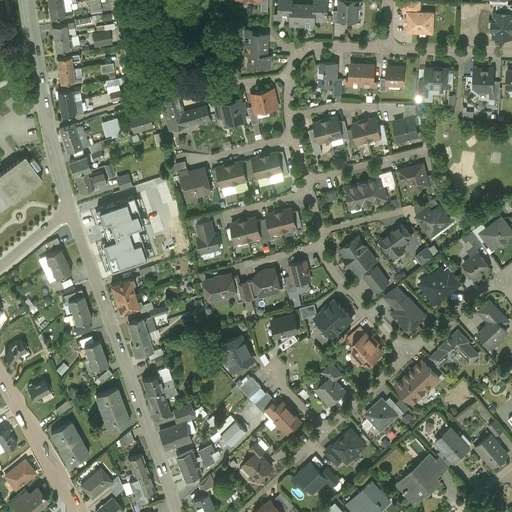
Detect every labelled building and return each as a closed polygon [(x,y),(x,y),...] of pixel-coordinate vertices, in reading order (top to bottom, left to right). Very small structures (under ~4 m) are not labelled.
[(99,0),(89,2),(91,14),(101,12),(99,0)] [(291,0),(279,0),(279,15),(287,16),(290,16),(291,4),(292,4),(291,0)] [(327,0),(314,0),(314,5),(315,5),(314,17),(318,17),(326,17),(327,0)] [(357,1),(340,0),(339,10),(339,20),(356,21),(357,1)] [(420,0),(411,0),(403,0),(403,11),(407,12),(407,11),(419,12),(420,0)] [(62,4),(48,6),(50,18),(63,16),(64,17),(71,16),(70,11),(63,12),(62,4)] [(292,4),(291,4),(290,16),(290,20),(290,22),(302,22),(303,4),(292,4)] [(314,5),(303,4),(302,22),(314,23),(314,21),(314,17),(315,5),(314,5)] [(419,12),(407,11),(407,12),(406,31),(432,32),(433,12),(419,12)] [(511,41),(511,15),(491,15),(491,41),(511,41)] [(91,17),(76,18),(77,25),(92,25),(91,17)] [(66,24),(52,26),(54,38),(68,36),(67,28),(74,27),(73,22),(66,23),(66,24)] [(109,30),(92,33),(95,46),(111,43),(109,30)] [(267,34),(249,33),(249,41),(249,44),(267,45),(267,34)] [(68,36),(54,38),(56,51),(69,49),(70,50),(79,48),(77,35),(68,36)] [(267,45),(249,44),(249,47),(248,54),(252,54),(270,55),(266,55),(267,45)] [(70,56),(56,58),(58,71),(72,69),(70,60),(78,59),(77,54),(70,55),(70,56)] [(270,55),(252,54),(252,58),(252,65),(270,66),(270,55)] [(335,62),(321,62),(321,71),(319,71),(319,75),(321,76),(320,84),(334,85),(335,77),(337,77),(337,71),(335,71),(335,62)] [(113,63),(100,65),(101,73),(114,71),(113,63)] [(361,86),(362,64),(350,63),(349,81),(358,82),(358,86),(361,86)] [(362,64),(361,86),(365,86),(365,82),(373,82),(374,64),(362,64)] [(404,66),(387,65),(387,78),(386,83),(387,84),(403,84),(404,66)] [(438,68),(425,68),(425,78),(424,86),(427,86),(446,87),(447,68),(438,67),(438,68)] [(72,69),(58,71),(60,83),(73,80),(74,81),(81,80),(80,75),(73,76),(72,69)] [(493,70),(474,69),(473,83),(478,83),(478,91),(489,91),(492,92),(493,82),(493,70)] [(125,77),(105,81),(108,93),(120,90),(118,84),(126,82),(125,77)] [(342,77),(337,77),(335,77),(334,85),(334,87),(342,87),(342,77)] [(425,78),(419,78),(418,95),(426,95),(427,86),(424,86),(425,78)] [(500,82),(493,82),(492,92),(489,91),(489,99),(499,100),(500,82)] [(70,89),(57,91),(59,104),(73,102),(72,93),(78,92),(77,87),(70,88),(70,89)] [(273,88),(251,93),(254,106),(256,112),(257,112),(277,107),(273,88)] [(122,89),(109,93),(111,100),(124,97),(122,89)] [(178,94),(160,99),(168,129),(210,118),(207,106),(184,112),(178,94)] [(221,96),(213,98),(216,112),(223,110),(221,103),(222,103),(221,96)] [(222,103),(221,103),(223,110),(226,124),(227,124),(229,126),(233,125),(234,122),(237,122),(240,123),(243,123),(245,120),(240,98),(222,103)] [(80,100),(73,102),(74,109),(81,107),(80,100)] [(73,102),(59,104),(61,116),(75,113),(75,114),(82,113),(81,107),(74,109),(73,102)] [(416,104),(404,103),(404,115),(405,118),(413,116),(419,115),(416,104)] [(254,106),(248,107),(252,123),(259,122),(257,112),(256,112),(254,106)] [(148,111),(128,117),(133,132),(153,126),(148,111)] [(339,121),(338,116),(333,117),(332,117),(325,118),(331,139),(342,136),(343,136),(339,121)] [(405,118),(394,121),(399,140),(418,135),(413,116),(405,118)] [(376,117),(371,118),(370,117),(364,119),(369,139),(380,137),(381,136),(378,125),(376,117)] [(318,120),(319,121),(314,122),(315,128),(319,142),(331,139),(325,118),(318,120)] [(364,119),(357,121),(357,122),(352,123),(353,128),(357,143),(357,142),(369,139),(364,119)] [(345,120),(339,121),(343,136),(342,136),(343,139),(349,137),(347,129),(345,120)] [(113,137),(122,134),(118,122),(109,125),(113,137)] [(384,123),(378,125),(381,136),(380,137),(381,143),(388,141),(384,123)] [(80,141),(74,124),(59,129),(67,152),(82,147),(80,141)] [(319,142),(315,128),(309,129),(315,154),(322,152),(319,142)] [(353,128),(347,129),(349,137),(352,147),(358,145),(357,142),(357,143),(353,128)] [(161,132),(153,134),(156,146),(164,144),(161,132)] [(171,137),(163,139),(166,150),(174,148),(171,137)] [(88,139),(80,141),(82,147),(88,145),(90,145),(88,139)] [(90,145),(88,145),(91,154),(101,151),(102,150),(100,144),(100,142),(90,145)] [(101,151),(91,154),(93,160),(103,157),(101,151)] [(289,173),(283,151),(277,152),(282,171),(281,171),(282,175),(289,173)] [(277,152),(265,155),(270,174),(281,171),(282,171),(277,152)] [(0,207),(1,208),(8,202),(11,200),(12,202),(20,196),(19,194),(22,192),(23,194),(30,188),(29,187),(32,185),(33,186),(41,181),(40,179),(42,177),(25,155),(0,172),(0,207)] [(265,155),(253,158),(257,176),(258,177),(270,174),(265,155)] [(86,156),(69,162),(74,176),(89,170),(90,170),(86,156)] [(253,158),(247,160),(252,177),(257,176),(253,158)] [(185,160),(170,164),(172,173),(179,171),(187,169),(185,160)] [(241,160),(229,163),(234,183),(246,180),(246,179),(241,161),(241,160)] [(247,160),(241,161),(246,179),(252,177),(247,160)] [(110,163),(104,165),(107,173),(113,171),(110,163)] [(229,163),(217,166),(218,167),(222,185),(222,186),(234,183),(229,163)] [(422,163),(398,169),(402,183),(413,180),(413,181),(414,182),(415,182),(417,187),(427,185),(428,185),(426,176),(422,163)] [(218,167),(212,169),(216,186),(222,185),(218,167)] [(205,168),(193,171),(199,194),(211,191),(205,168)] [(187,169),(179,171),(186,197),(199,194),(193,171),(188,172),(187,169)] [(90,175),(89,170),(74,175),(80,192),(95,187),(90,175)] [(367,180),(374,202),(386,198),(383,186),(389,184),(390,189),(396,187),(392,170),(379,173),(380,177),(367,180)] [(102,171),(90,175),(95,187),(106,184),(102,171)] [(128,174),(116,178),(120,190),(132,186),(128,174)] [(434,174),(426,176),(428,185),(427,185),(429,193),(438,191),(434,174)] [(374,202),(367,180),(345,186),(349,204),(360,201),(361,205),(374,202)] [(146,182),(132,186),(134,194),(148,189),(146,182)] [(132,193),(105,202),(110,215),(113,214),(117,226),(127,223),(124,215),(138,211),(132,193)] [(428,201),(414,205),(417,216),(430,207),(428,201)] [(417,216),(416,216),(429,233),(440,225),(442,227),(450,222),(438,205),(432,210),(430,207),(417,216)] [(291,208),(279,211),(284,230),(295,227),(296,227),(292,211),(291,208)] [(303,231),(298,210),(292,211),(296,227),(295,227),(296,233),(303,231)] [(279,211),(267,214),(268,218),(272,233),(273,233),(284,230),(279,211)] [(255,217),(243,220),(248,239),(259,236),(260,236),(256,220),(255,217)] [(272,233),(268,218),(262,219),(267,240),(274,238),(273,233),(272,233)] [(487,229),(481,233),(486,239),(491,245),(496,241),(498,244),(501,245),(504,245),(506,242),(505,239),(511,234),(511,233),(501,218),(487,229)] [(267,240),(262,219),(256,220),(260,236),(259,236),(261,242),(267,240)] [(200,236),(203,252),(220,248),(217,232),(215,232),(212,220),(198,223),(201,236),(200,236)] [(243,220),(231,223),(232,227),(236,242),(237,242),(248,239),(243,220)] [(482,222),(472,230),(481,243),(486,239),(481,233),(487,229),(482,222)] [(151,223),(138,227),(141,234),(154,230),(151,223)] [(402,223),(381,239),(393,257),(404,249),(401,244),(412,236),(402,223)] [(232,227),(226,228),(231,245),(238,244),(237,242),(236,242),(232,227)] [(137,233),(110,242),(118,267),(131,263),(128,254),(142,249),(137,233)] [(57,236),(47,242),(50,247),(60,241),(57,236)] [(358,236),(341,249),(347,257),(345,258),(349,264),(351,263),(358,273),(376,260),(358,236)] [(428,249),(434,254),(438,249),(432,244),(428,249)] [(489,267),(473,245),(467,250),(473,257),(464,264),(469,271),(471,269),(476,276),(489,267)] [(427,247),(415,255),(422,265),(433,257),(427,247)] [(61,248),(45,256),(50,267),(66,260),(61,248)] [(66,260),(50,267),(56,278),(71,271),(66,260)] [(306,260),(288,264),(291,275),(293,284),(296,283),(311,279),(306,260)] [(377,266),(364,275),(376,291),(389,282),(377,266)] [(442,266),(430,275),(429,280),(422,285),(430,296),(429,297),(432,301),(437,302),(441,299),(441,298),(454,288),(453,287),(455,286),(448,276),(442,266)] [(149,267),(139,269),(141,275),(150,272),(149,267)] [(275,268),(260,271),(260,274),(254,276),(255,279),(255,278),(260,296),(271,293),(270,288),(280,286),(275,268)] [(453,272),(448,276),(455,286),(460,282),(453,272)] [(231,273),(205,280),(209,297),(220,294),(223,296),(236,293),(238,302),(246,300),(244,294),(242,294),(239,283),(237,275),(232,276),(231,273)] [(291,275),(284,277),(287,292),(298,289),(296,283),(293,284),(291,275)] [(129,278),(111,284),(116,298),(134,292),(132,285),(135,283),(133,277),(130,278),(129,278)] [(59,278),(48,282),(51,288),(61,283),(59,278)] [(255,279),(247,281),(252,298),(260,296),(255,278),(255,279)] [(239,283),(242,294),(244,294),(246,300),(252,298),(247,281),(239,283)] [(397,286),(384,295),(391,303),(404,293),(397,286)] [(68,300),(77,297),(75,291),(63,295),(65,301),(68,300)] [(134,292),(116,298),(120,312),(139,306),(142,305),(142,304),(140,299),(137,300),(134,292)] [(413,303),(404,293),(391,303),(399,311),(395,315),(404,326),(405,327),(406,327),(408,328),(409,328),(412,327),(414,327),(423,318),(411,305),(413,303)] [(72,312),(88,306),(84,295),(77,297),(68,300),(72,312)] [(325,325),(344,308),(335,299),(317,316),(325,325)] [(151,301),(142,304),(142,305),(139,306),(141,312),(153,308),(151,301)] [(489,302),(479,311),(486,319),(497,310),(489,302)] [(314,303),(300,307),(303,318),(317,313),(314,303)] [(166,305),(149,310),(151,317),(168,312),(166,305)] [(88,306),(72,312),(76,324),(92,319),(88,306)] [(334,334),(352,318),(344,308),(325,325),(334,334)] [(490,323),(477,334),(484,342),(485,341),(489,345),(499,336),(500,338),(507,332),(499,323),(504,318),(497,310),(486,319),(490,323)] [(294,314),(272,320),(276,336),(280,335),(284,340),(294,333),(293,332),(298,330),(294,314)] [(142,318),(130,322),(135,337),(147,333),(155,330),(152,323),(150,324),(148,317),(142,319),(142,318)] [(77,335),(92,330),(89,322),(74,328),(77,335)] [(361,326),(348,337),(354,343),(366,332),(366,333),(366,332),(361,326)] [(468,342),(458,331),(450,338),(448,338),(447,340),(440,347),(441,348),(448,356),(450,358),(450,357),(455,352),(461,352),(470,363),(478,356),(466,343),(468,342)] [(366,333),(366,332),(354,343),(353,350),(355,350),(355,360),(365,361),(367,359),(369,361),(382,351),(366,333)] [(147,333),(135,337),(136,342),(135,342),(135,343),(131,344),(135,356),(153,350),(147,333)] [(284,340),(278,344),(278,345),(279,344),(283,349),(298,339),(294,333),(284,340)] [(91,335),(79,339),(81,346),(83,345),(94,342),(91,335)] [(240,335),(221,344),(224,349),(223,351),(226,357),(248,347),(245,341),(243,340),(240,335)] [(19,338),(4,348),(12,361),(27,351),(19,338)] [(94,342),(83,345),(88,358),(104,352),(100,340),(94,342)] [(248,347),(226,357),(229,364),(231,365),(234,369),(252,360),(250,355),(251,353),(248,347)] [(441,348),(430,358),(437,367),(448,356),(441,348)] [(162,351),(149,354),(152,362),(165,358),(162,351)] [(104,352),(88,358),(92,370),(108,364),(104,352)] [(439,378),(423,360),(414,367),(431,385),(439,378)] [(343,373),(332,361),(322,370),(329,377),(331,376),(335,380),(343,373)] [(431,385),(414,367),(396,384),(412,402),(420,395),(423,399),(429,394),(425,390),(430,386),(431,385)] [(108,369),(97,378),(101,382),(112,373),(108,369)] [(158,374),(142,380),(147,394),(163,388),(161,383),(158,374)] [(252,376),(240,387),(245,392),(256,381),(252,376)] [(329,377),(317,388),(321,392),(321,395),(323,398),(326,398),(331,403),(344,390),(335,380),(331,376),(329,377)] [(43,379),(27,388),(34,401),(42,397),(50,392),(43,379)] [(172,379),(161,383),(163,388),(173,385),(174,385),(172,379)] [(256,381),(245,392),(250,397),(261,386),(256,381)] [(163,388),(147,394),(155,417),(169,412),(164,397),(176,393),(173,385),(163,388)] [(117,387),(96,395),(108,430),(130,422),(117,387)] [(267,391),(255,403),(264,412),(268,408),(267,407),(272,402),(275,399),(267,391)] [(50,392),(42,397),(45,402),(53,398),(50,392)] [(390,407),(382,398),(366,413),(369,416),(362,422),(368,428),(374,422),(381,429),(396,414),(397,414),(390,407)] [(408,408),(399,399),(395,402),(404,412),(408,408)] [(65,402),(55,410),(59,416),(70,408),(65,402)] [(300,421),(283,402),(277,407),(272,402),(267,407),(268,408),(277,418),(275,419),(275,421),(279,426),(281,426),(282,425),(288,432),(300,421)] [(404,412),(395,402),(390,407),(397,414),(396,414),(399,417),(404,412)] [(191,404),(174,410),(176,416),(193,410),(191,404)] [(193,410),(176,416),(178,422),(195,416),(193,410)] [(235,419),(220,433),(227,439),(241,425),(235,419)] [(5,420),(0,423),(0,436),(3,443),(15,436),(5,420)] [(89,454),(71,421),(52,432),(70,464),(89,454)] [(503,431),(494,421),(488,426),(497,436),(503,431)] [(185,422),(159,431),(166,449),(192,440),(185,422)] [(241,425),(227,439),(233,445),(247,431),(241,425)] [(469,447),(450,426),(442,433),(444,436),(439,440),(446,448),(444,449),(444,450),(453,461),(469,447)] [(332,445),(332,446),(343,458),(347,462),(352,457),(354,457),(358,454),(358,451),(366,444),(351,428),(332,445)] [(130,430),(119,439),(121,445),(134,441),(130,430)] [(507,456),(490,435),(475,446),(492,467),(507,456)] [(257,441),(249,448),(254,454),(257,451),(261,454),(265,450),(257,441)] [(343,458),(332,446),(332,445),(331,445),(325,451),(337,464),(343,458)] [(208,446),(199,449),(201,455),(202,457),(211,454),(208,446)] [(453,461),(444,450),(444,449),(442,447),(437,452),(448,465),(453,461)] [(193,449),(177,456),(182,468),(203,459),(202,457),(201,455),(196,457),(193,449)] [(254,454),(240,468),(248,476),(248,477),(252,473),(258,479),(272,466),(261,454),(257,451),(254,454)] [(24,452),(4,467),(15,480),(21,475),(22,475),(23,474),(34,465),(24,452)] [(142,453),(128,458),(132,470),(134,474),(135,477),(149,472),(142,453)] [(211,454),(202,457),(205,464),(207,466),(215,462),(211,454)] [(448,466),(439,456),(431,464),(433,467),(439,474),(448,466)] [(203,459),(182,468),(187,481),(203,474),(200,466),(201,465),(205,464),(203,459)] [(422,460),(411,469),(411,470),(399,480),(417,501),(427,492),(426,490),(439,479),(428,467),(422,460)] [(321,473),(311,462),(304,468),(300,471),(301,472),(293,478),(299,485),(303,481),(310,489),(315,483),(318,486),(326,479),(321,473)] [(339,480),(327,467),(321,473),(326,479),(332,486),(339,480)] [(101,468),(94,474),(96,475),(90,480),(89,478),(80,485),(91,498),(102,489),(101,488),(104,485),(105,486),(108,484),(111,481),(101,468)] [(149,472),(135,477),(135,478),(141,494),(145,493),(155,490),(149,472)] [(210,474),(199,484),(201,490),(212,486),(215,484),(210,474)] [(111,481),(108,484),(112,489),(121,481),(118,475),(111,481)] [(141,494),(135,478),(129,480),(137,503),(147,499),(145,493),(141,494)] [(30,485),(15,497),(16,498),(19,501),(21,500),(22,502),(21,503),(22,504),(25,504),(24,506),(23,507),(26,510),(34,503),(31,500),(35,497),(40,498),(48,492),(37,479),(30,485)] [(25,480),(9,494),(13,500),(16,498),(15,497),(30,485),(25,480)] [(372,480),(352,498),(361,507),(364,511),(367,511),(378,503),(382,506),(389,499),(372,480)] [(112,489),(110,490),(115,496),(124,489),(121,481),(112,489)] [(212,486),(201,490),(204,495),(209,493),(209,494),(214,492),(212,486)] [(204,495),(194,499),(199,511),(214,506),(209,494),(209,493),(204,495)] [(277,497),(272,501),(271,499),(263,507),(261,505),(259,508),(262,511),(282,511),(287,508),(277,497)] [(123,511),(112,498),(95,511),(123,511)] [(355,511),(361,507),(352,498),(347,503),(354,511),(355,511)]
